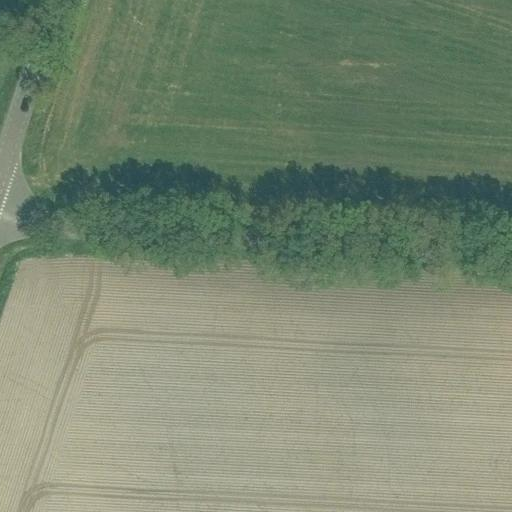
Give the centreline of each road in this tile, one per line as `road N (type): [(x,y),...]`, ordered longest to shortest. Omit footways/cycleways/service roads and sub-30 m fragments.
road 1 (tertiary): [(511,255),(102,232),(0,214)]
road 2 (tertiary): [(0,170),(56,0)]
